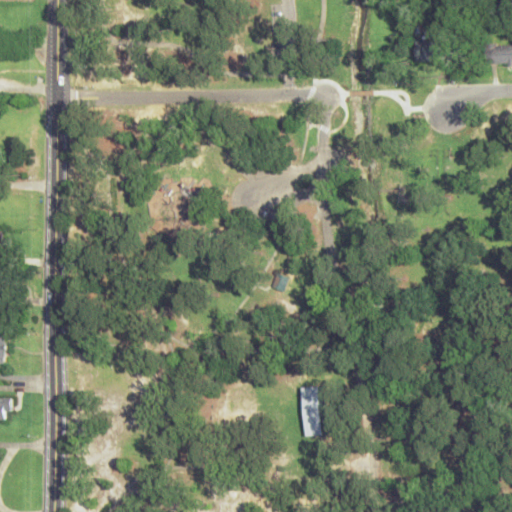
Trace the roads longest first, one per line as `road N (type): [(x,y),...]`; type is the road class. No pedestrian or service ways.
road 1 (tertiary): [(54,511),(56,95)]
road 2 (residential): [(325,96),(56,95)]
